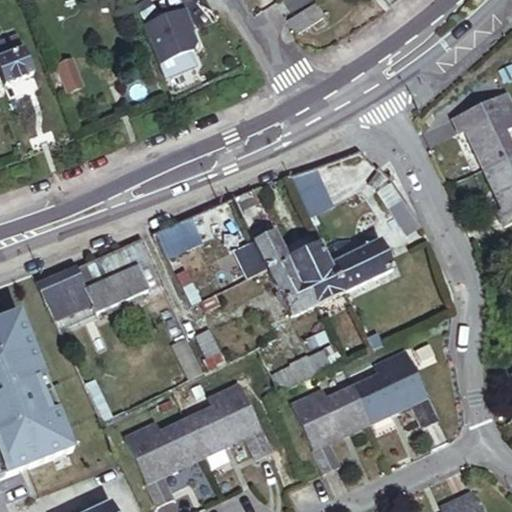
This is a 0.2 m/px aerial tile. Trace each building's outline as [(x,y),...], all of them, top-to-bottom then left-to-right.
[(314,3),(286,19),(293,33),(322,16),(314,3)] [(199,44),(192,26),(194,25),(187,6),(140,24),(156,66),(196,50),(199,44)] [(19,40),(0,46),(0,69),(5,84),(32,74),(19,40)] [(68,63),(55,68),(65,93),(78,87),(68,63)] [(511,156),(511,143),(506,131),(511,127),(511,101),(507,92),(454,117),(462,134),(467,131),(485,169),(511,156)] [(511,156),(485,169),(504,209),(499,212),(506,228),(511,225),(511,156)] [(320,172),(328,200),(359,191),(351,164),(320,172)] [(330,206),(314,169),(289,179),(306,217),(330,206)] [(272,233),(252,192),(232,202),(252,243),(272,233)] [(219,205),(155,234),(165,257),(229,228),(219,205)] [(265,270),(285,261),(272,233),(252,243),(233,252),(246,280),(265,270)] [(149,263),(139,240),(124,247),(134,270),(149,263)] [(390,272),(375,241),(334,246),(322,252),(342,293),(390,272)] [(342,293),(322,252),(318,245),(291,258),(315,307),(342,293)] [(315,307),(291,258),(285,261),(265,270),(289,319),(315,307)] [(159,283),(149,263),(134,270),(144,290),(159,283)] [(73,269),(57,277),(74,315),(80,312),(83,321),(94,316),(145,292),(144,290),(134,270),(84,293),(73,269)] [(57,277),(36,286),(53,325),(74,315),(57,277)] [(74,315),(53,325),(57,333),(83,321),(80,312),(74,315)] [(0,480),(71,452),(14,315),(0,320),(0,480)] [(210,333),(196,339),(206,361),(220,355),(210,333)] [(322,334),(304,342),(307,349),(325,341),(322,334)] [(374,335),(365,339),(370,352),(380,347),(374,335)] [(335,348),(306,362),(314,379),(343,365),(335,348)] [(436,420),(405,351),(347,376),(368,423),(409,405),(419,427),(436,420)] [(270,378),(279,395),(314,379),(306,362),(270,378)] [(347,376),(289,402),(319,471),(336,464),(326,441),(368,423),(347,376)] [(72,431),(104,417),(99,405),(91,409),(82,388),(79,381),(60,389),(66,404),(61,406),(72,431)] [(90,384),(82,388),(91,409),(99,405),(90,384)] [(240,385),(182,410),(202,456),(244,438),(254,461),(271,454),(240,385)] [(182,410),(124,436),(154,505),(171,498),(161,474),(202,456),(182,410)] [(112,453),(102,430),(77,441),(87,464),(112,453)] [(479,511),(473,498),(445,511),(479,511)] [(113,511),(111,507),(104,509),(101,501),(91,505),(93,511),(113,511)]
